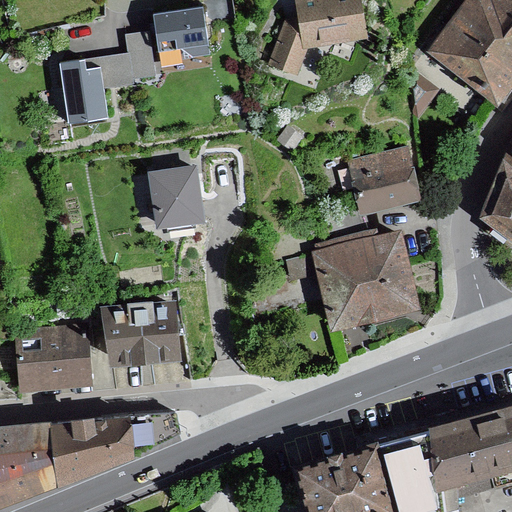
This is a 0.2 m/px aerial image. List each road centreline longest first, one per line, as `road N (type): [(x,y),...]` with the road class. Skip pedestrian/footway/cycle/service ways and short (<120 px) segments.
road 1 (residential): [(0,413),(96,410),(392,375)]
road 2 (primary): [(58,511),(392,375)]
road 3 (tertiary): [(493,336),(464,231),(475,182),(511,113)]
